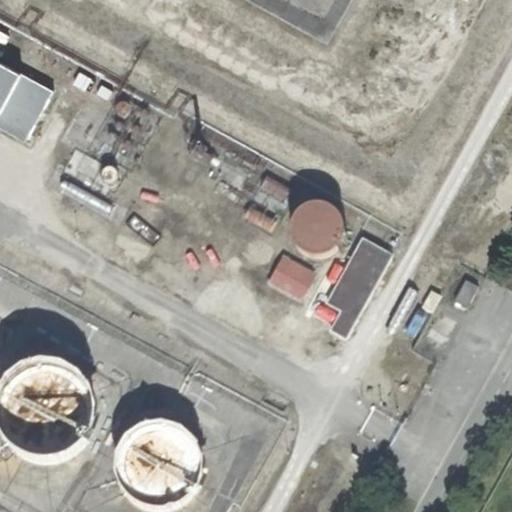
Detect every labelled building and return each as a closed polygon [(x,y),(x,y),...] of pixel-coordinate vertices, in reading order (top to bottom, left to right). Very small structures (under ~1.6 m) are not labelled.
[(0,111),(24,74),(0,60),(0,111)] [(0,111),(0,123),(31,141),(58,92),(24,74),(0,111)] [(322,267),(333,261),(340,250),(342,237),(340,228),(333,218),(324,211),(309,209),(298,212),(290,219),(285,226),(282,238),(283,248),(293,262),(302,267),(313,269),(322,267)] [(339,310),(357,320),(374,290),(392,257),(362,241),(327,303),(339,310)] [(311,276),(280,258),(266,283),(297,300),(311,276)] [(452,302),(467,311),(479,291),(464,282),(452,302)] [(344,343),(357,320),(339,310),(326,333),(344,343)] [(25,379),(10,389),(0,403),(0,402),(0,441),(9,456),(26,467),(43,470),(62,467),(76,457),(88,439),(91,423),(87,404),(77,389),(61,379),(44,375),(25,379)] [(133,434),(118,444),(108,458),(104,478),(107,496),(117,511),(118,511),(184,511),(196,494),(199,479),(195,459),(185,445),(169,434),(152,431),(133,434)] [(349,468),(361,475),(371,457),(359,450),(349,468)]
